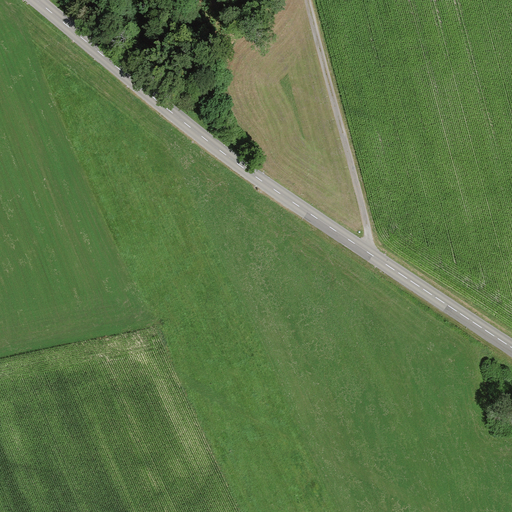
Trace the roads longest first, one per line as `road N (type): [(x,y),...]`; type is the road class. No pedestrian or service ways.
road 1 (tertiary): [(36,0),(211,144),(511,347)]
road 2 (track): [(306,0),(360,245)]
